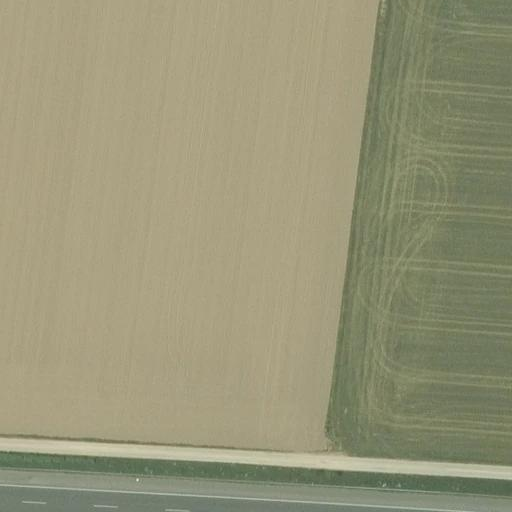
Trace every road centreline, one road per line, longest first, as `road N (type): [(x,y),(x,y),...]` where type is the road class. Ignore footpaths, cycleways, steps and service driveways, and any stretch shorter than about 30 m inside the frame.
road 1 (unclassified): [(511,477),(0,445)]
road 2 (motorway): [(389,511),(0,501)]
